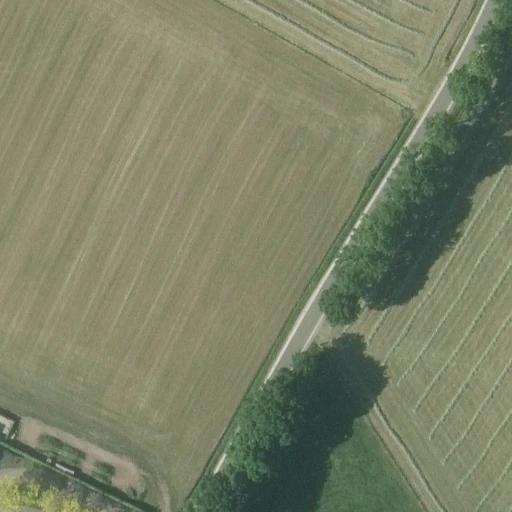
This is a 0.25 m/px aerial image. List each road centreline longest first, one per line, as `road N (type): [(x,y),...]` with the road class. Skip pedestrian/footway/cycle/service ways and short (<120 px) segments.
road 1 (unclassified): [(204,511),(498,0)]
road 2 (unknown): [(124,511),(60,481),(0,477)]
